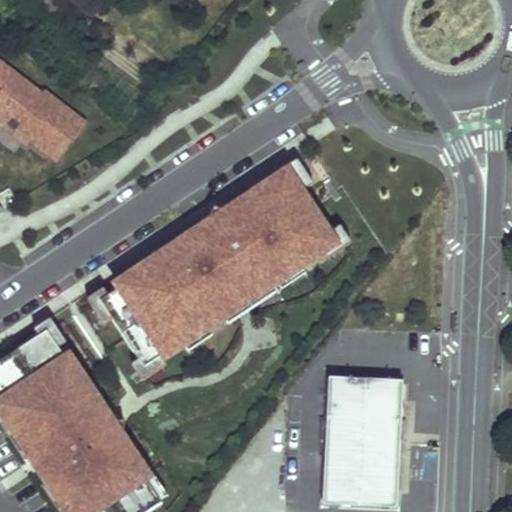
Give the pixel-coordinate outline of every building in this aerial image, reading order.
[(38,0),(54,11),(62,0),(38,0)] [(1,64),(0,65),(0,107),(4,110),(0,115),(0,125),(27,145),(30,142),(57,162),(86,121),(55,98),(52,102),(1,64)] [(113,287),(118,293),(192,243),(201,257),(209,251),(200,238),(203,236),(206,230),(221,238),(231,218),(294,176),(303,190),(312,184),(298,163),(251,195),(249,193),(225,209),(227,211),(223,214),(216,210),(210,222),(174,246),(172,244),(148,261),(149,263),(113,287)] [(303,190),(294,176),(231,218),(221,238),(206,230),(203,236),(200,238),(209,251),(201,257),(192,243),(118,293),(108,299),(101,304),(112,320),(140,363),(145,370),(161,360),(162,359),(338,242),(332,232),(303,190)] [(338,242),(162,359),(166,365),(349,243),(338,228),(332,232),(338,242)] [(108,299),(104,292),(90,302),(105,325),(112,320),(101,304),(108,299)] [(36,331),(41,338),(49,333),(59,349),(67,344),(52,321),(36,331)] [(149,511),(161,504),(159,501),(143,476),(126,451),(125,445),(116,445),(109,423),(107,421),(76,374),(59,349),(49,333),(41,338),(0,365),(0,404),(25,441),(17,447),(27,462),(35,457),(71,511),(149,511)] [(140,363),(133,368),(142,382),(165,367),(161,360),(145,370),(140,363)] [(83,369),(76,374),(107,421),(114,416),(83,369)] [(326,502),(398,506),(405,381),(333,377),(326,502)] [(0,420),(0,421),(17,447),(25,441),(0,404),(0,417),(1,420),(0,420)] [(125,424),(109,423),(116,445),(125,445),(125,424)] [(71,511),(35,457),(27,462),(33,471),(34,469),(45,485),(43,487),(60,511),(71,511)] [(143,476),(159,501),(168,495),(151,471),(143,476)]
